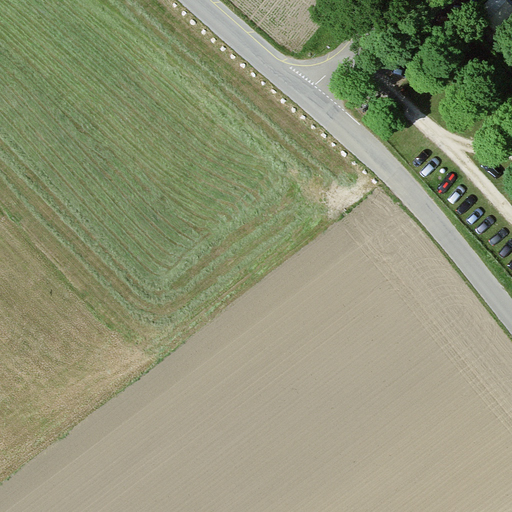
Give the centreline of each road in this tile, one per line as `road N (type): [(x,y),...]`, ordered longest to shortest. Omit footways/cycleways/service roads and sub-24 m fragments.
road 1 (tertiary): [(511,314),(385,167),(307,97)]
road 2 (tertiary): [(307,97),(198,0)]
road 3 (unclassified): [(307,97),(400,0)]
